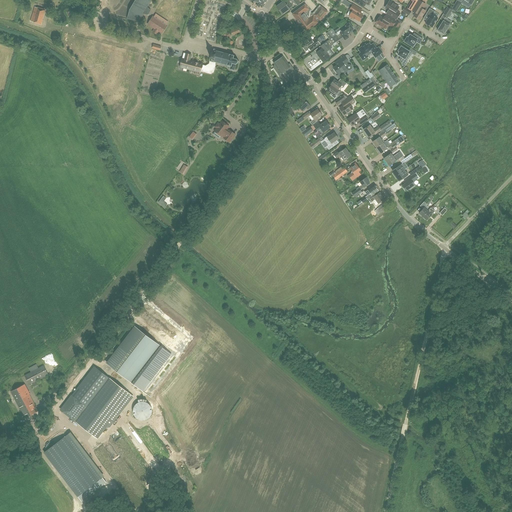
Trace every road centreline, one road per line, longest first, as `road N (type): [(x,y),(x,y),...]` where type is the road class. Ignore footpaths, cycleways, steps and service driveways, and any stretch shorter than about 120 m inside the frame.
road 1 (unclassified): [(74,381),(270,124),(274,98),(264,60)]
road 2 (tertiary): [(445,248),(399,204),(308,78)]
road 3 (track): [(404,424),(445,248)]
road 4 (residential): [(87,0),(107,26),(183,47),(186,40)]
